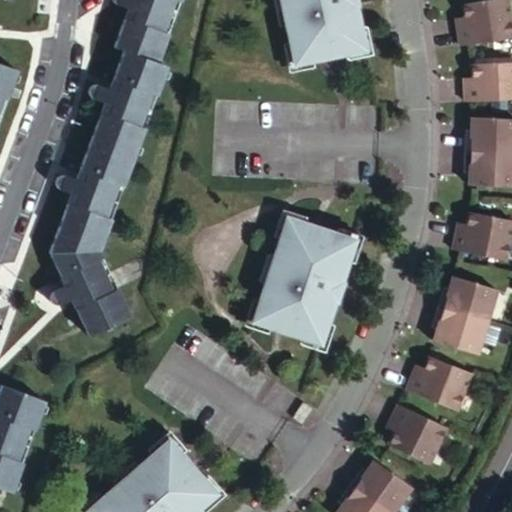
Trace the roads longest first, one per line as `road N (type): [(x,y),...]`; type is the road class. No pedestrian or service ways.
road 1 (residential): [(253,511),(308,451),(379,314),(411,121),(399,0)]
road 2 (residential): [(0,232),(55,70),(67,0)]
